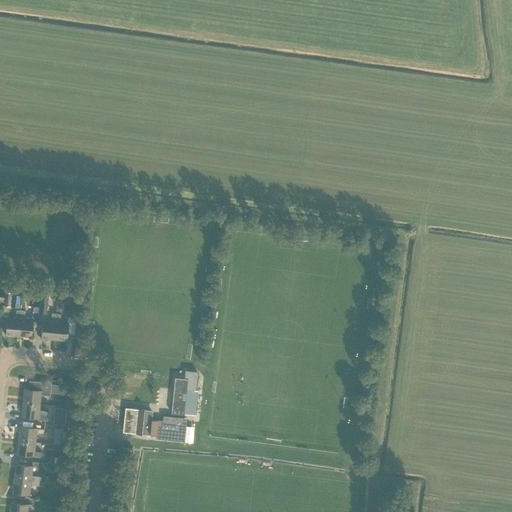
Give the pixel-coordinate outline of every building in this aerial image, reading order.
[(11,291),(4,291),(3,305),(10,306),(11,291)] [(5,335),(18,336),(20,309),(16,309),(15,317),(7,316),(5,335)] [(25,310),(20,309),(18,336),(30,337),(32,318),(24,318),(25,310)] [(40,338),(53,339),(56,313),(51,312),(50,320),(42,319),(40,338)] [(56,313),(53,339),(66,340),(67,333),(74,333),(76,317),(68,316),(67,322),(60,321),(60,313),(56,313)] [(185,412),(196,413),(198,390),(194,390),(197,388),(198,373),(196,371),(186,370),(185,378),(175,377),(172,413),(185,414),(185,412)] [(54,379),(54,388),(68,388),(69,379),(54,379)] [(25,388),(23,402),(40,404),(42,394),(49,395),(49,391),(51,392),(52,382),(32,380),(31,389),(25,388)] [(39,413),(40,404),(23,402),(22,416),(39,418),(46,418),(46,414),(39,413)] [(54,406),(54,414),(65,416),(66,408),(54,406)] [(132,432),(182,438),(184,418),(164,416),(164,420),(150,419),(151,410),(140,409),(140,411),(125,409),(123,431),(132,432)] [(21,426),(19,439),(36,441),(38,432),(45,433),(45,429),(38,428),(21,426)] [(35,451),(36,441),(19,439),(17,453),(35,456),(42,456),(42,452),(35,451)] [(16,463),(15,478),(40,480),(40,476),(32,475),(34,465),(16,463)] [(39,485),(40,480),(15,478),(13,492),(30,494),(31,484),(39,485)] [(12,502),(10,511),(28,511),(29,504),(12,502)]
